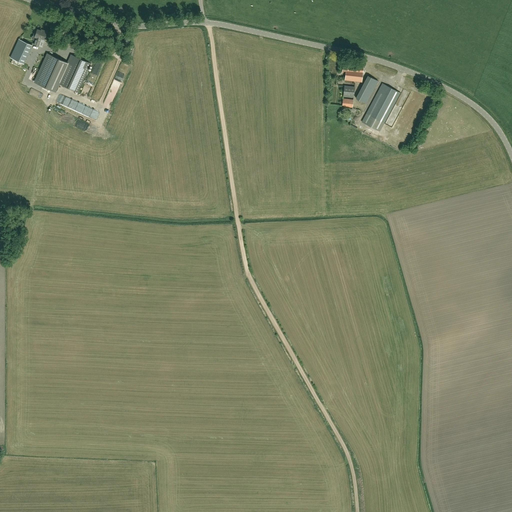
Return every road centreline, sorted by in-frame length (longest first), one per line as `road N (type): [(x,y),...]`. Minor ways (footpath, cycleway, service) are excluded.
road 1 (track): [(208,23),(249,277),(346,453),(357,511)]
road 2 (tertiary): [(511,156),(490,117),(441,86),(370,59),(204,22)]
road 3 (tertiary): [(204,22),(133,26),(26,0)]
